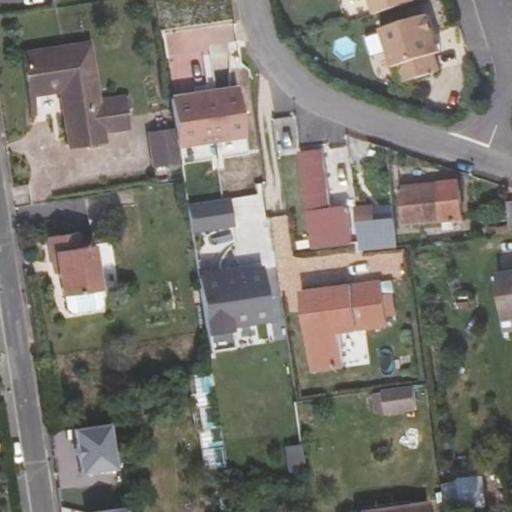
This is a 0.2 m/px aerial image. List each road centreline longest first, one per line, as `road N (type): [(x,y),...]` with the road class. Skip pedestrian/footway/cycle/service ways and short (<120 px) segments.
road 1 (residential): [(482,156),(328,107),(268,59),(254,0)]
road 2 (residential): [(0,225),(43,511)]
